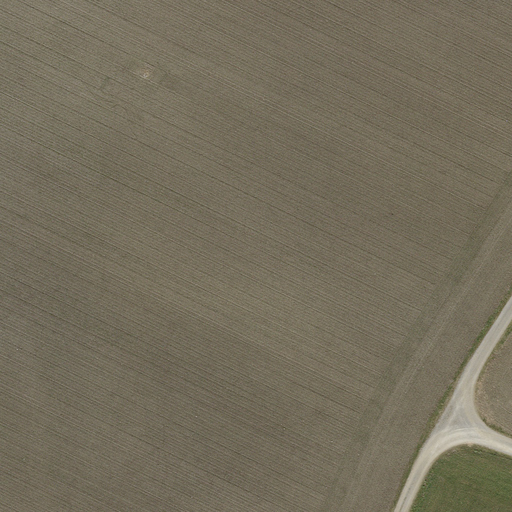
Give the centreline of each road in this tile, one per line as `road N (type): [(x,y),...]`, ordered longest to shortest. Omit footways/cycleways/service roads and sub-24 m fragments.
road 1 (track): [(410,511),(448,426),(511,449)]
road 2 (track): [(448,426),(511,322)]
